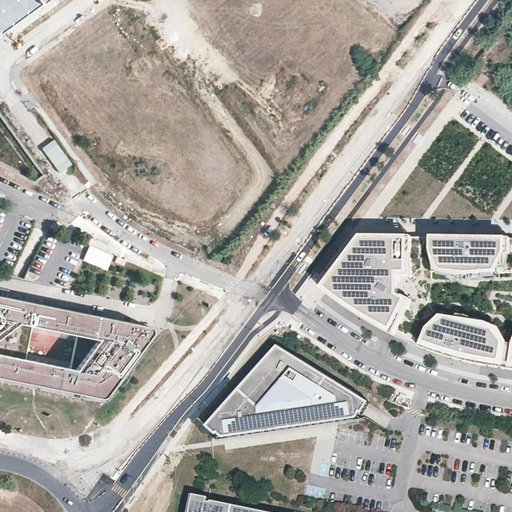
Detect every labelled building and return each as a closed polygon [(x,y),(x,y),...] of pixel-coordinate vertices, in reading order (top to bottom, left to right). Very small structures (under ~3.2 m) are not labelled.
[(0,0),(0,32),(2,35),(50,0),(0,0)] [(343,0),(273,0),(219,40),(244,73),(343,0)] [(145,21),(53,84),(116,177),(209,232),(249,170),(145,21)] [(377,327),(395,336),(396,333),(368,318),(353,308),(331,293),(368,244),(386,245),(467,246),(511,246),(511,239),(363,237),(323,291),(344,306),(363,319),(377,327)] [(386,245),(368,244),(331,293),(353,308),(368,318),(396,333),(395,336),(405,341),(417,346),(440,354),(459,360),(475,365),(511,370),(511,246),(467,246),(386,245)] [(83,262),(107,272),(114,256),(89,246),(83,262)] [(151,331),(151,328),(147,325),(10,297),(0,295),(0,377),(92,396),(95,397),(98,397),(99,397),(103,396),(104,396),(104,395),(110,386),(111,385),(150,333),(151,331)] [(223,307),(219,305),(200,329),(204,332),(223,307)] [(250,317),(246,314),(228,338),(231,342),(250,317)] [(295,356),(278,346),(209,424),(219,433),(224,437),(332,421),(357,417),(367,401),(295,356)] [(270,511),(208,499),(209,497),(195,494),(190,511),(270,511)]
